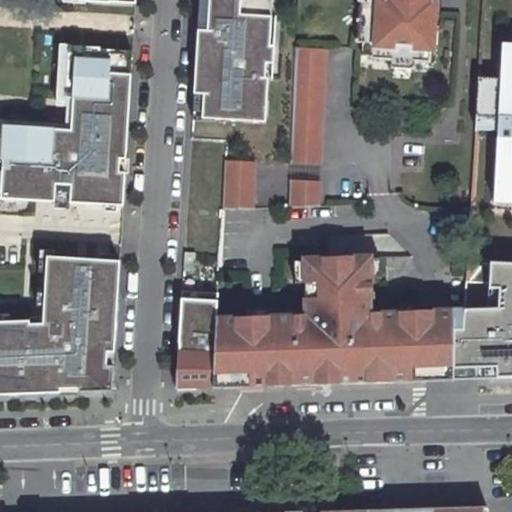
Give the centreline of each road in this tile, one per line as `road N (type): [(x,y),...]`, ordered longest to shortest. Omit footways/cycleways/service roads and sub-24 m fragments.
road 1 (residential): [(138,438),(168,0)]
road 2 (secondary): [(511,429),(138,438)]
road 3 (unknown): [(153,214),(0,212)]
road 4 (secondary): [(138,438),(0,444)]
